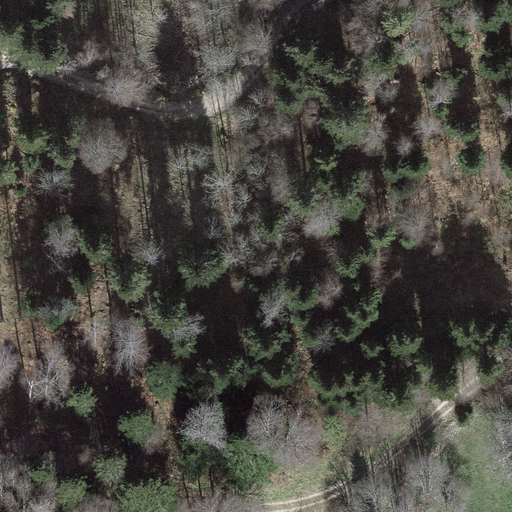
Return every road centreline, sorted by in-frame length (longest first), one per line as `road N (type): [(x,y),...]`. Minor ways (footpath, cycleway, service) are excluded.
road 1 (track): [(0,70),(94,100),(511,185)]
road 2 (track): [(286,511),(317,502),(511,363)]
road 3 (track): [(0,443),(93,461),(203,500)]
